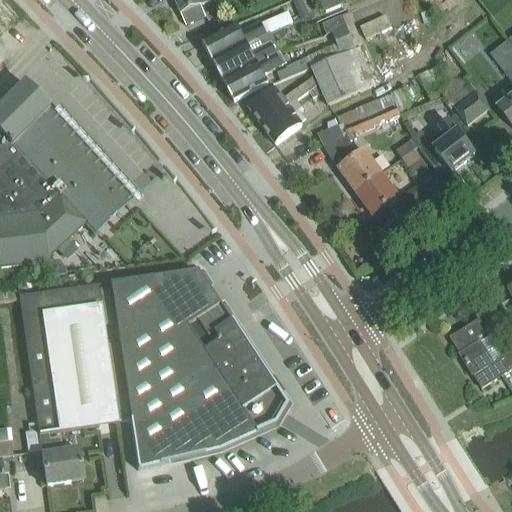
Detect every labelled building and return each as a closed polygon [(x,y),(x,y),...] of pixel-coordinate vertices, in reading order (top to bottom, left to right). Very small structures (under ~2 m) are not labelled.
[(173,0),(186,27),(205,18),(200,7),(212,2),(216,0),(173,0)] [(318,0),(325,14),(337,9),(332,0),(318,0)] [(271,34),(293,26),(288,15),(260,26),(242,36),(237,26),(202,45),(212,64),(266,36),(271,34)] [(357,51),(347,28),(343,18),(323,27),(327,36),(331,34),(337,46),(286,70),(286,72),(277,76),(281,85),(312,71),(357,51)] [(365,42),(391,29),(385,18),(360,30),(365,42)] [(223,84),(276,56),(281,53),(271,34),(266,36),(212,64),(223,84)] [(0,72),(18,55),(0,37),(0,72)] [(319,87),(323,94),(329,108),(375,87),(359,50),(357,51),(312,71),(316,78),(319,87)] [(284,59),(281,55),(276,57),(276,56),(223,84),(234,104),(269,85),(264,77),(290,63),(287,57),(284,59)] [(431,104),(440,101),(436,93),(447,87),(441,75),(448,72),(445,67),(419,78),(431,104)] [(511,128),(511,72),(506,77),(511,84),(511,99),(498,110),(511,128)] [(296,104),(303,99),(309,94),(319,87),(316,78),(297,91),(283,101),(275,90),(248,110),(262,129),(296,104)] [(0,155),(48,112),(49,111),(48,110),(49,110),(23,84),(0,106),(0,155)] [(319,87),(309,94),(313,100),(323,94),(319,87)] [(459,87),(444,98),(455,112),(470,101),(459,87)] [(329,135),(318,140),(322,150),(323,149),(323,150),(347,139),(344,132),(397,109),(400,116),(410,112),(408,105),(406,100),(402,91),(338,120),(340,127),(338,128),(335,121),(325,125),(329,135)] [(489,112),(477,97),(476,96),(470,101),(455,112),(467,128),(489,112)] [(275,147),(291,136),(303,127),(302,126),(307,123),(301,114),(303,113),(300,109),(296,104),(262,129),(275,147)] [(356,159),(351,146),(357,143),(355,137),(400,119),(399,116),(400,116),(397,109),(344,132),(347,139),(323,150),(331,161),(356,195),(381,176),(364,154),(356,159)] [(0,270),(23,267),(46,264),(48,264),(47,260),(84,226),(92,235),(116,214),(131,201),(129,200),(48,112),(0,155),(0,270)] [(474,157),(448,123),(439,130),(448,142),(435,152),(429,143),(420,150),(418,151),(435,173),(445,166),(452,175),(474,157)] [(420,150),(413,141),(408,145),(408,144),(396,153),(402,161),(414,152),(415,154),(418,151),(420,150)] [(433,178),(421,162),(415,154),(414,152),(402,161),(408,170),(410,169),(423,186),(433,178)] [(373,219),(398,200),(381,176),(356,195),(373,219)] [(425,196),(418,187),(408,194),(416,203),(425,196)] [(126,397),(130,420),(137,471),(218,451),(274,427),(286,407),(230,322),(229,323),(196,272),(194,273),(170,276),(109,285),(110,290),(98,291),(103,327),(115,325),(118,345),(106,347),(113,398),(126,397)] [(39,444),(48,443),(48,441),(48,436),(117,425),(113,398),(106,347),(103,327),(98,291),(97,287),(18,299),(32,393),(39,444)] [(0,303),(17,302),(16,293),(0,294),(0,303)] [(503,357),(491,337),(502,329),(491,310),(477,319),(479,322),(450,340),(482,391),(511,371),(511,360),(508,354),(503,357)] [(29,456),(41,455),(40,449),(39,444),(32,393),(27,394),(32,426),(28,426),(29,434),(25,435),(29,456)] [(0,460),(12,459),(9,431),(0,431),(0,460)] [(40,449),(41,455),(46,488),(70,484),(69,479),(81,477),(77,451),(61,453),(59,439),(48,441),(48,443),(39,444),(40,449)] [(1,477),(0,468),(0,493),(9,492),(8,476),(1,477)]
